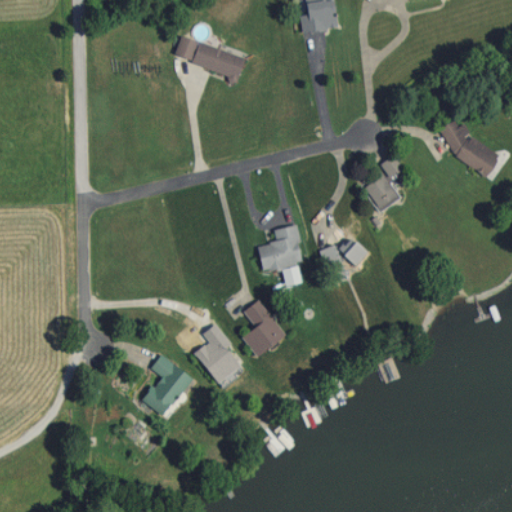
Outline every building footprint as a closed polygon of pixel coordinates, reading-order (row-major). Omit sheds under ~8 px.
[(296,0),(300,31),(334,27),(330,0),(296,0)] [(171,58),(234,77),(241,55),(178,35),(171,58)] [(434,138),(485,173),(499,153),(448,119),(434,138)] [(399,167),(390,154),(377,163),(386,176),(399,167)] [(362,184),(374,208),(394,198),(381,174),(362,184)] [(255,245),(260,272),(301,265),(293,224),(271,228),(273,241),(255,245)] [(364,252),(345,237),(334,250),(352,266),(364,252)] [(239,335),(253,355),(281,336),(256,299),(240,309),(251,326),(239,335)] [(217,332),(205,340),(213,352),(199,362),(213,382),(239,364),(217,332)] [(139,399),(160,415),(189,378),(158,354),(147,368),(157,376),(139,399)]
